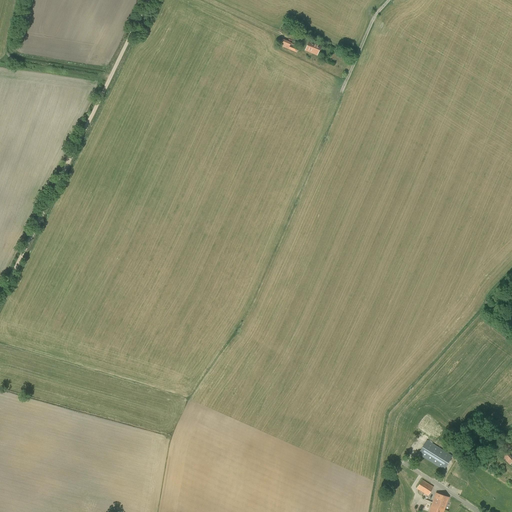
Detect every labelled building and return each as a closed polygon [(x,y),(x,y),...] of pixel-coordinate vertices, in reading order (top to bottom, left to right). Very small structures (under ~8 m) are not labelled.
[(296,53),(298,48),(293,46),(294,45),(291,43),(291,42),(283,39),(279,46),(288,49),(296,53)] [(317,55),(321,45),(309,40),(305,50),(317,55)] [(496,443),(500,439),(496,435),(492,439),(496,443)] [(444,470),(452,456),(427,440),(418,454),(444,470)] [(504,451),(511,447),(507,441),(500,446),(504,451)] [(506,451),(502,455),(507,461),(511,457),(506,451)] [(428,496),(433,487),(422,479),(416,488),(428,496)] [(430,511),(443,511),(448,497),(436,493),(429,511),(430,511)]
